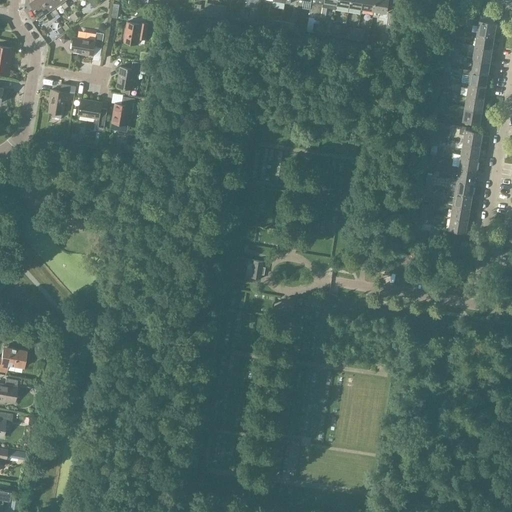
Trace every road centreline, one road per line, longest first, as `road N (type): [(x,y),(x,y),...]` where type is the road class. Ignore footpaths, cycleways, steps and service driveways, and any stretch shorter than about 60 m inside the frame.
road 1 (residential): [(482,257),(511,76)]
road 2 (residential): [(330,281),(474,305)]
